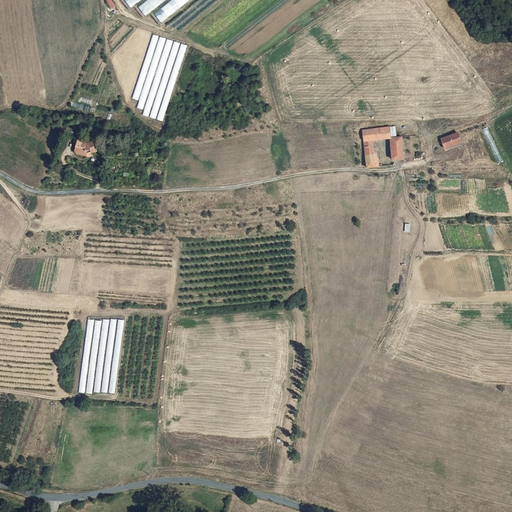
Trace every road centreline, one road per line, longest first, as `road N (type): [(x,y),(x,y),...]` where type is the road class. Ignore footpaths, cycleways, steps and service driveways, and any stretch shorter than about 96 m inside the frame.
road 1 (track): [(388,323),(422,228),(396,169),(229,187),(44,193),(0,172)]
road 2 (track): [(0,182),(29,223),(9,287),(167,295)]
road 3 (tertiary): [(312,511),(180,479),(56,498)]
road 4 (track): [(103,0),(115,77),(137,116),(168,138),(165,190)]
road 5 (track): [(0,390),(73,393),(85,316),(97,309),(92,293)]
road 6 (track): [(105,25),(64,107),(0,112)]
